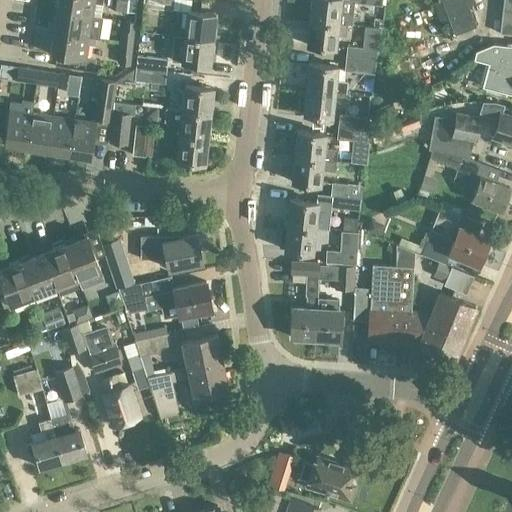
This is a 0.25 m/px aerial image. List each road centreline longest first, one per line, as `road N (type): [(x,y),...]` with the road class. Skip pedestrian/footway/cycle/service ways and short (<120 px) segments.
road 1 (residential): [(64,511),(212,466),(259,421),(269,380)]
road 2 (residential): [(0,210),(61,192),(240,194)]
road 3 (residential): [(465,393),(269,380)]
road 4 (residential): [(240,194),(262,0)]
road 5 (residential): [(269,380),(240,194)]
road 6 (secondary): [(435,511),(494,392)]
road 7 (secondary): [(465,393),(416,511)]
